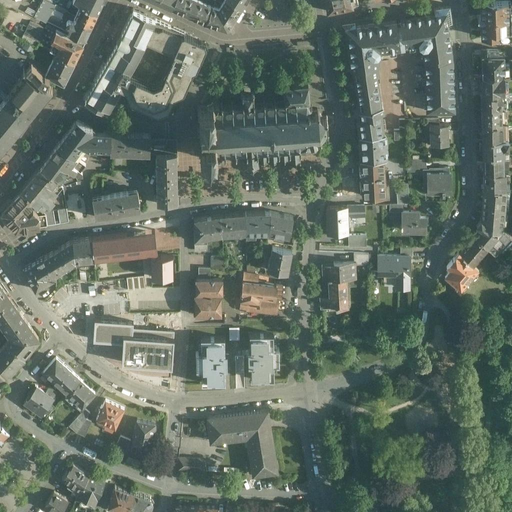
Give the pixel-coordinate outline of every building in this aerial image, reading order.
[(77,37),(85,41),(91,26),(75,17),(75,16),(64,9),(56,5),(47,0),(43,0),(34,17),(46,22),(46,21),(68,33),(77,37)] [(91,26),(97,14),(72,0),(58,0),(56,5),(64,9),(75,16),(75,17),(91,26)] [(72,0),(97,14),(101,6),(103,0),(72,0)] [(148,0),(171,10),(174,0),(148,0)] [(174,0),(171,10),(205,24),(213,7),(197,0),(174,0)] [(224,0),(219,8),(213,7),(205,24),(227,31),(241,8),(228,0),(224,0)] [(228,0),(241,8),(247,0),(228,0)] [(325,0),(327,12),(352,7),(352,6),(358,4),(356,0),(325,0)] [(510,2),(495,2),(495,1),(480,1),(480,17),(479,17),(479,22),(481,22),(481,38),(495,38),(495,40),(511,39),(510,2)] [(355,22),(342,24),(343,37),(346,37),(348,51),(349,59),(351,68),(376,65),(378,64),(376,53),(380,53),(379,50),(419,44),(419,47),(422,47),(424,57),(425,57),(425,59),(424,59),(426,111),(454,110),(453,84),(452,58),(451,53),(449,38),(447,24),(452,23),(450,7),(433,9),(434,14),(404,18),(399,19),(400,24),(397,24),(396,20),(396,19),(355,25),(355,22)] [(113,50),(84,101),(88,104),(106,113),(121,86),(125,91),(132,109),(149,116),(176,106),(195,61),(198,61),(206,42),(133,10),(123,30),(113,50)] [(45,29),(30,21),(23,35),(38,42),(38,43),(47,48),(51,40),(56,31),(46,26),(45,29)] [(83,44),(75,40),(56,31),(51,40),(79,53),(83,44)] [(38,42),(23,35),(21,39),(36,47),(38,43),(38,42)] [(79,53),(51,40),(47,48),(55,52),(74,62),(79,53)] [(498,50),(486,51),(486,55),(481,55),(482,75),(507,74),(509,74),(504,74),(504,64),(503,55),(498,55),(498,50)] [(45,74),(45,75),(49,77),(64,84),(74,62),(55,52),(45,74)] [(12,89),(32,112),(33,113),(53,88),(46,82),(49,77),(45,75),(45,74),(44,74),(42,73),(36,68),(36,67),(31,63),(26,69),(27,70),(12,89)] [(376,65),(353,68),(359,109),(372,107),(371,106),(381,104),(380,104),(376,73),(378,73),(376,65)] [(507,74),(482,75),(482,82),(479,82),(479,91),(480,91),(507,91),(507,77),(507,74)] [(196,106),(198,108),(199,118),(196,119),(196,122),(199,122),(200,140),(197,140),(197,143),(200,143),(201,154),(199,156),(202,158),(204,156),(213,155),(216,158),(217,156),(218,157),(220,157),(221,155),(221,154),(223,153),(224,156),(225,156),(225,153),(234,153),(234,155),(236,155),(236,152),(245,152),(245,155),(244,155),(242,156),(242,159),(244,160),(246,160),(247,163),(245,164),(246,166),(248,164),(256,163),(257,165),(259,164),(259,163),(290,161),(290,165),(300,164),(299,151),(301,151),(300,148),(303,149),(303,151),(305,151),(305,149),(308,146),(310,148),(311,146),(310,145),(311,141),(313,141),(316,138),(316,134),(318,134),(319,137),(321,136),(320,133),(325,128),(327,129),(328,126),(325,126),(325,119),(327,117),(326,115),(324,117),(318,112),(319,109),(317,108),(316,109),(309,110),(309,107),(312,107),(312,105),(309,106),(307,101),(309,99),(308,83),(293,84),(293,82),(292,82),(292,84),(284,84),(283,83),(282,85),(283,85),(283,93),(282,93),(282,94),(284,94),(284,98),(283,98),(283,101),(275,101),(275,98),(273,98),(273,102),(264,102),(264,99),(262,99),(262,102),(254,103),(253,100),(252,93),(254,93),(253,91),(252,92),(252,91),(251,91),(251,92),(247,92),(243,92),(243,91),(241,91),(241,92),(240,92),(240,94),(242,94),(242,101),(241,101),(241,104),(233,104),(233,101),(231,102),(231,105),(222,105),(222,102),(220,103),(220,104),(219,104),(218,102),(216,102),(214,104),(212,102),(211,104),(200,105),(198,103),(196,106)] [(0,104),(0,151),(32,112),(12,89),(8,93),(9,94),(1,104),(0,104)] [(507,91),(480,91),(481,107),(506,107),(506,91),(507,91)] [(381,104),(371,106),(372,107),(359,109),(361,118),(357,118),(359,134),(383,132),(380,110),(383,110),(382,104),(381,104)] [(506,107),(481,107),(481,123),(507,123),(507,122),(506,122),(506,107)] [(110,133),(92,132),(92,128),(76,119),(57,145),(74,156),(82,145),(87,148),(109,148),(110,133)] [(507,123),(481,123),(482,139),(507,139),(507,123)] [(438,125),(431,125),(431,126),(431,145),(448,144),(448,125),(438,125)] [(383,132),(359,134),(360,158),(383,157),(386,157),(384,132),(383,132)] [(109,153),(150,154),(150,153),(150,140),(150,134),(110,133),(109,148),(109,153)] [(150,140),(150,153),(156,153),(176,153),(175,141),(168,141),(168,139),(150,140)] [(507,139),(482,139),(482,155),(508,155),(507,139)] [(74,156),(57,145),(40,168),(63,185),(83,178),(82,173),(79,172),(85,164),(74,156)] [(176,153),(156,153),(157,203),(177,203),(176,153)] [(508,155),(482,155),(483,171),(508,171),(508,155)] [(383,157),(360,158),(362,195),(385,194),(383,157)] [(420,159),(406,160),(407,171),(420,171),(420,159)] [(439,168),(422,168),(423,192),(442,191),(442,193),(444,193),(444,187),(443,180),(449,180),(449,167),(439,167),(439,168)] [(63,185),(40,168),(36,173),(26,185),(21,191),(33,202),(42,210),(48,202),(50,204),(53,199),(52,198),(63,185)] [(508,171),(483,171),(483,188),(506,188),(508,188),(509,188),(509,179),(505,179),(505,171),(508,171)] [(407,183),(396,184),(397,203),(402,203),(409,203),(407,183)] [(482,202),(505,205),(506,188),(483,188),(482,202)] [(92,197),(95,217),(140,209),(137,190),(92,197)] [(33,202),(21,191),(1,212),(16,229),(47,225),(45,214),(38,214),(32,209),(28,214),(25,211),(33,202)] [(505,205),(482,202),(481,220),(495,232),(503,229),(502,229),(505,205)] [(397,203),(389,204),(389,212),(401,211),(402,211),(402,203),(397,203)] [(364,205),(326,206),(327,235),(348,234),(348,226),(350,226),(349,216),(364,215),(364,205)] [(58,209),(60,223),(68,222),(66,208),(58,209)] [(45,214),(47,225),(55,224),(53,210),(43,212),(45,214)] [(270,211),(245,212),(246,232),(268,232),(270,211)] [(293,215),(270,211),(268,232),(274,233),(273,235),(283,237),(284,232),(289,233),(293,215)] [(402,211),(401,211),(401,223),(399,223),(399,226),(401,226),(401,230),(426,230),(426,216),(419,216),(419,211),(402,211)] [(245,212),(220,214),(222,234),(246,232),(245,212)] [(220,214),(194,219),(194,239),(194,250),(207,250),(206,237),(222,234),(220,214)] [(495,232),(481,220),(476,225),(479,227),(473,235),(487,247),(494,253),(499,246),(501,248),(506,242),(511,246),(511,232),(509,234),(503,229),(495,232)] [(154,229),(92,237),(94,259),(157,252),(154,229)] [(366,233),(348,234),(348,246),(366,245),(366,233)] [(487,247),(473,235),(459,252),(473,263),(487,247)] [(94,259),(92,237),(73,239),(76,269),(77,269),(76,262),(94,260),(94,263),(95,263),(94,259)] [(73,239),(44,256),(55,276),(56,276),(55,274),(75,262),(76,269),(73,239)] [(291,250),(272,246),(268,269),(287,273),(291,250)] [(412,246),(400,246),(400,255),(410,255),(410,256),(412,256),(412,246)] [(368,253),(353,252),(354,261),(355,261),(355,264),(368,263),(368,253)] [(458,252),(447,266),(450,269),(445,275),(457,286),(455,289),(461,294),(468,285),(465,283),(478,268),(473,264),(473,263),(459,252),(458,252)] [(172,255),(151,256),(151,278),(173,277),(172,255)] [(223,268),(222,255),(211,255),(211,267),(223,268)] [(396,276),(397,255),(377,255),(377,273),(384,273),(384,276),(396,276)] [(397,255),(396,276),(396,287),(409,287),(409,273),(410,273),(410,256),(410,255),(400,255),(397,255)] [(43,256),(23,269),(35,289),(56,277),(55,276),(44,256),(43,256)] [(354,261),(333,262),(334,265),(322,265),(324,296),(330,296),(330,305),(346,304),(344,278),(356,277),(355,264),(355,261),(354,261)] [(210,267),(198,267),(198,278),(204,278),(210,278),(210,267)] [(274,285),(257,283),(258,274),(244,272),(242,293),(241,293),(240,295),(242,295),(240,309),(244,310),(244,311),(245,311),(246,310),(254,311),(254,308),(256,308),(256,310),(258,311),(261,312),(262,311),(263,311),(263,312),(267,312),(275,312),(276,311),(277,302),(275,298),(276,285),(274,284),(274,285)] [(210,278),(204,278),(198,278),(196,278),(196,293),(195,293),(195,314),(221,314),(221,294),(222,294),(222,278),(210,278)] [(19,310),(0,283),(0,323),(1,323),(19,310)] [(11,337),(7,341),(24,356),(39,338),(19,310),(1,323),(11,337)] [(132,322),(95,319),(94,339),(123,341),(122,361),(172,365),(174,337),(132,334),(132,322)] [(239,338),(239,326),(229,327),(229,338),(239,338)] [(273,333),(249,334),(250,379),(274,378),(274,369),(271,369),(270,364),(279,364),(279,363),(274,363),(274,357),(279,357),(279,347),(270,347),(270,342),(273,342),(273,333)] [(344,335),(322,336),(323,343),(333,342),(334,342),(345,341),(344,335)] [(224,337),(200,337),(200,351),(195,352),(196,369),(201,369),(201,383),(225,382),(224,337)] [(0,364),(9,372),(24,356),(7,341),(0,348),(0,364)] [(80,379),(56,355),(42,372),(67,393),(65,395),(65,396),(80,379)] [(80,379),(65,396),(71,401),(73,399),(82,406),(95,392),(80,379)] [(44,391),(35,385),(23,400),(42,414),(53,398),(44,391)] [(57,392),(48,385),(44,391),(53,398),(57,392)] [(124,407),(105,399),(102,405),(101,405),(99,411),(100,411),(96,418),(99,419),(97,423),(104,426),(106,423),(115,427),(117,422),(120,417),(119,417),(124,407)] [(85,407),(68,425),(76,432),(90,412),(85,407)] [(267,410),(208,417),(210,441),(247,434),(253,474),(277,470),(267,410)] [(154,423),(137,419),(132,443),(143,445),(144,442),(150,443),(154,423)] [(0,439),(9,431),(0,422),(0,439)] [(130,440),(120,435),(115,448),(127,454),(130,440)] [(128,456),(127,460),(138,465),(140,460),(128,456)] [(205,459),(178,457),(177,470),(204,472),(205,459)] [(89,474),(73,464),(68,471),(67,470),(62,478),(80,489),(89,474)] [(105,480),(90,473),(89,474),(80,489),(75,497),(94,505),(99,494),(105,480)] [(124,488),(115,485),(108,506),(115,508),(114,510),(118,511),(122,511),(123,511),(126,511),(127,511),(134,492),(124,488)] [(67,500),(54,491),(45,504),(46,505),(56,511),(59,511),(62,508),(62,507),(67,500)] [(144,495),(134,492),(127,511),(149,511),(152,502),(150,497),(144,495)] [(105,496),(99,494),(94,505),(100,508),(105,496)]
